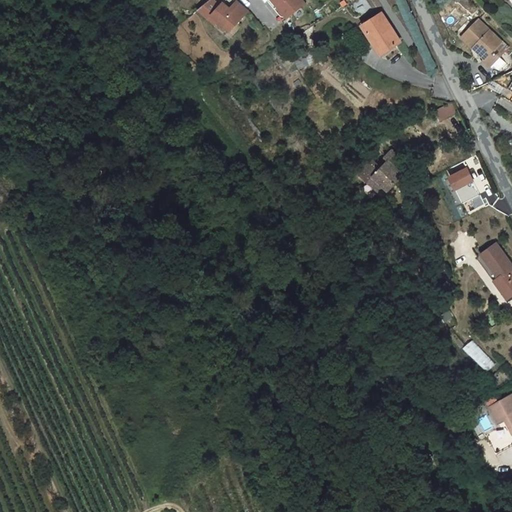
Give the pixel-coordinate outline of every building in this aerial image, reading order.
[(302,0),(272,0),(287,17),(305,3),(302,0)] [(222,3),(212,15),(230,31),(247,11),(236,1),(229,9),(222,3)] [(400,44),(379,11),(360,23),(373,43),(376,40),(385,54),(400,44)] [(474,19),(460,33),(471,44),(469,46),(479,57),(477,59),(484,65),(503,47),(474,19)] [(457,35),(469,46),(471,44),(460,33),(457,35)] [(460,111),(455,101),(437,110),(443,121),(460,111)] [(353,176),(364,186),(369,179),(379,187),(385,191),(398,175),(388,167),(395,159),(384,150),(377,159),(381,162),(375,170),(365,162),(353,176)] [(465,162),(446,171),(465,209),(484,200),(465,162)] [(374,193),(379,187),(369,179),(364,186),(374,193)] [(509,299),(511,295),(511,279),(507,273),(511,270),(493,246),(478,257),(496,280),(492,283),(497,290),(500,287),(509,299)] [(487,408),(497,424),(504,420),(511,433),(511,399),(509,395),(487,408)] [(486,436),(497,454),(511,444),(511,443),(502,426),(486,436)]
